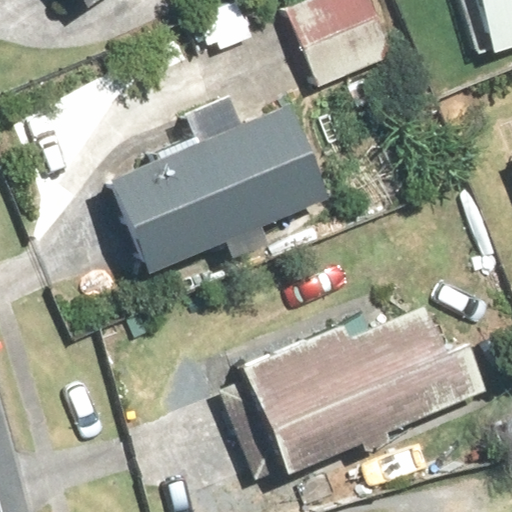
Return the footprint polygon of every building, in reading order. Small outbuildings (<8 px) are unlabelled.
[(359,0),(277,0),(271,2),(305,92),(383,63),(359,0)] [(511,0),(470,0),(485,50),(511,42),(511,0)] [(100,172),(138,269),(322,197),(284,100),(100,172)] [(276,473),(477,388),(457,342),(436,351),(415,302),(341,334),(336,322),(231,367),(237,382),(216,391),(251,474),(273,465),(276,473)] [(511,458),(489,466),(500,505),(511,501),(511,458)]
